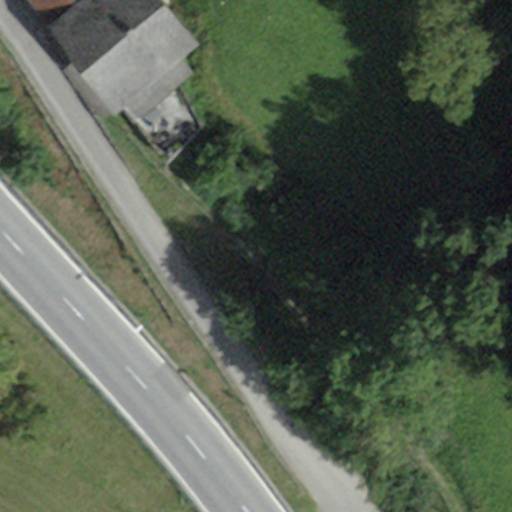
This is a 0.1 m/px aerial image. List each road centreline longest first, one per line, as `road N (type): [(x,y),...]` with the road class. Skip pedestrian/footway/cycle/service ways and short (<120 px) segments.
road 1 (residential): [(0,3),(216,334),(309,460),(354,493),(359,511)]
road 2 (tertiary): [(0,227),(245,511)]
